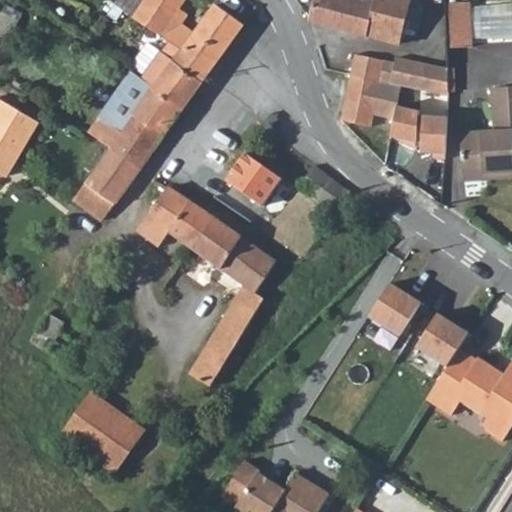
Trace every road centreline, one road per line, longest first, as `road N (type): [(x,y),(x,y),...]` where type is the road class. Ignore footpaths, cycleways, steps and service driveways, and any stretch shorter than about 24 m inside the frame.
road 1 (residential): [(302,69),(254,80),(195,124),(135,202),(125,241),(172,342),(177,383),(152,468)]
road 2 (residential): [(511,279),(366,180),(330,138),(302,69)]
